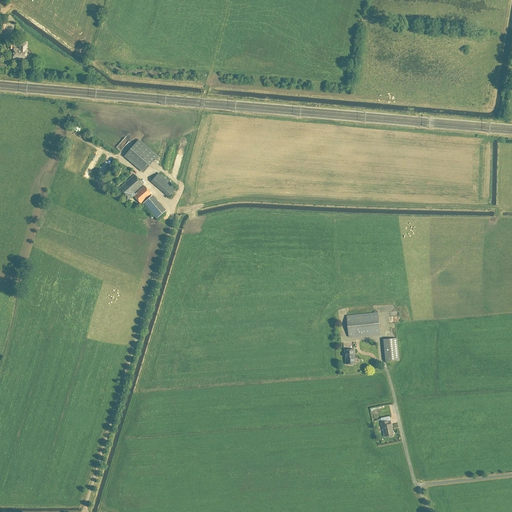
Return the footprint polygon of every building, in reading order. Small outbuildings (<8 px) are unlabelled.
[(19,49),(14,48),(13,59),(26,60),(27,49),(26,49),(26,43),(20,42),(19,49)] [(138,139),(124,156),(144,173),(158,156),(138,139)] [(170,197),(177,188),(159,172),(151,181),(170,197)] [(133,186),(136,190),(144,184),(135,174),(118,190),(124,197),(128,193),(127,192),(133,186)] [(128,193),(124,197),(127,201),(132,196),(133,197),(134,196),(137,199),(140,197),(137,193),(135,194),(134,192),(136,190),(133,186),(127,192),(128,193)] [(145,186),(137,193),(140,197),(137,199),(141,203),(152,194),(145,186)] [(153,195),(143,203),(157,219),(166,211),(153,195)] [(374,311),(374,313),(347,316),(349,337),(380,334),(378,311),(374,311)] [(386,361),(399,360),(397,338),(384,339),(386,361)] [(352,365),(353,363),(355,363),(354,349),(345,350),(346,364),(349,364),(350,365),(352,365)] [(393,435),(393,431),(393,429),(391,420),(381,423),(382,426),(383,426),(385,437),(389,436),(390,437),(393,437),(393,436),(393,435)]
